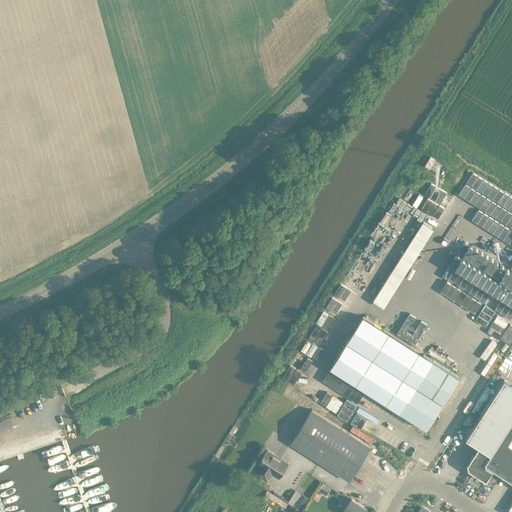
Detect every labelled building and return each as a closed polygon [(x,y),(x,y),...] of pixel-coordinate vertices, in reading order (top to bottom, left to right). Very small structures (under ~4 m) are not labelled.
[(429,155),(424,164),(429,167),(434,158),(429,155)] [(362,314),(329,366),(415,420),(418,426),(421,424),(425,426),(429,420),(438,416),(435,411),(458,375),(426,355),(362,314)] [(511,383),(503,378),(465,437),(478,445),(466,463),(467,468),(485,479),(493,468),(511,480),(511,383)] [(348,479),(369,445),(310,408),(289,442),(348,479)] [(288,461),(264,445),(253,462),(257,464),(253,471),(267,480),(272,473),(278,476),(288,461)] [(257,490),(280,504),(283,499),(259,486),(257,490)] [(294,489),(286,501),(291,504),(299,510),(307,497),(294,489)] [(362,511),(366,507),(350,497),(341,510),(343,511),(362,511)] [(209,507),(214,511),(226,511),(227,511),(214,501),(209,507)]
